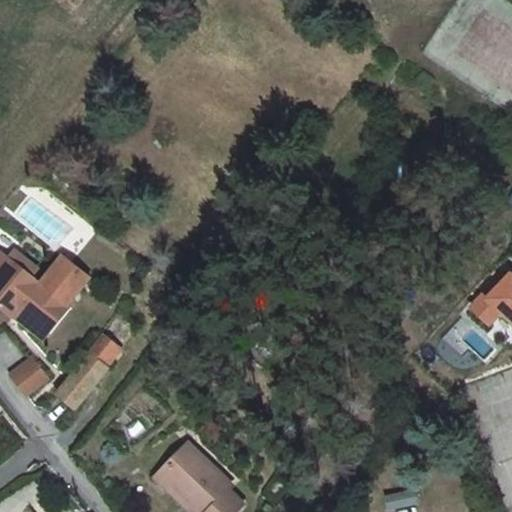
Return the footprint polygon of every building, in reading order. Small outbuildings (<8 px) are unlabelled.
[(9,259),(0,250),(0,305),(14,317),(20,309),(50,334),(71,308),(69,306),(43,285),(33,277),(39,271),(15,252),(9,259)] [(65,258),(43,285),(69,306),(91,279),(65,258)] [(489,327),(501,314),(511,324),(511,271),(509,268),(470,310),(489,327)] [(20,309),(14,317),(44,341),(50,334),(20,309)] [(101,335),(108,341),(127,317),(120,311),(101,335)] [(510,343),(511,340),(511,325),(501,316),(492,327),(510,343)] [(108,341),(101,335),(88,352),(92,355),(103,364),(117,348),(108,341)] [(103,364),(92,355),(60,394),(79,408),(110,369),(103,364)] [(47,381),(34,363),(12,376),(26,395),(47,381)] [(193,510),(226,474),(191,443),(169,467),(181,478),(174,485),(194,504),(190,508),(193,510)] [(181,478),(169,467),(159,478),(190,508),(194,504),(174,485),(181,478)] [(240,511),(248,504),(233,489),(237,485),(226,474),(193,510),(195,511),(240,511)] [(414,488),(385,495),(388,506),(417,500),(414,488)]
